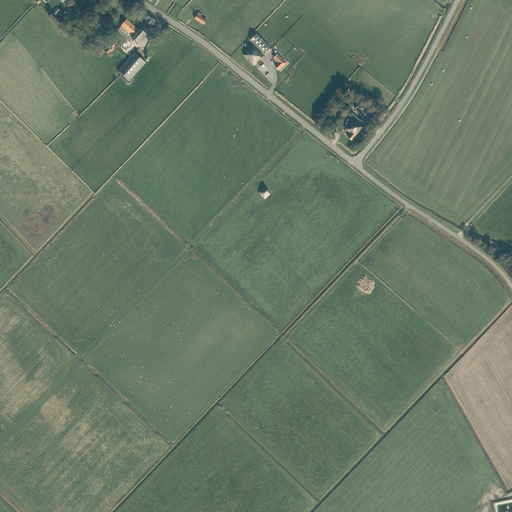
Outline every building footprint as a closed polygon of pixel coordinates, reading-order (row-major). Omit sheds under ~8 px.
[(199,12),(194,19),(204,25),(206,21),(201,17),(202,15),(199,12)] [(121,26),(117,31),(129,42),(132,38),(137,43),(146,33),(141,28),(139,30),(127,19),(121,25),(121,26)] [(257,34),(250,40),(263,54),(270,48),(257,34)] [(111,42),(105,50),(109,55),(116,47),(111,42)] [(243,55),(253,65),(263,56),(254,46),(243,55)] [(134,53),(118,71),(129,81),(146,63),(134,53)] [(278,54),(273,58),(278,63),(274,66),(279,70),(286,63),(278,54)] [(359,104),(355,109),(356,108),(363,115),(363,116),(367,112),(359,104)] [(348,137),(351,140),(363,127),(354,119),(345,129),(351,134),(348,137)] [(264,187),(259,192),(264,199),(270,194),(264,187)]
